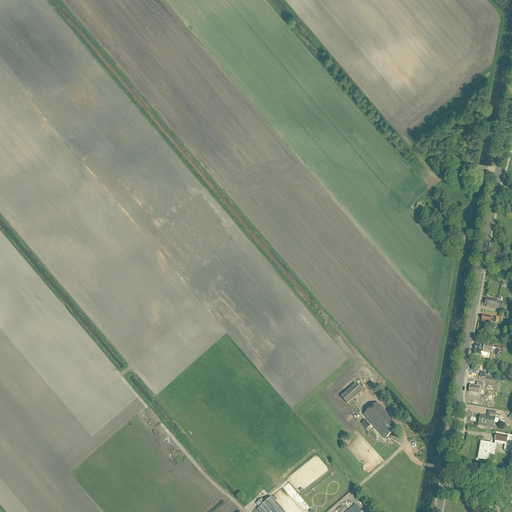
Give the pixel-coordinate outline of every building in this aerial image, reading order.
[(487,305),(486,307),(500,309),(501,304),(497,303),(498,300),(488,299),(488,300),(486,300),(485,305),(487,305)] [(497,324),(498,319),(495,318),(495,319),(483,316),(482,323),(491,325),(491,323),(494,323),(494,324),(497,324)] [(474,355),(480,356),(480,357),(489,359),(490,353),(484,352),(484,351),(482,351),(483,349),(476,348),(474,355)] [(471,386),(469,393),(479,395),(480,391),(483,392),(484,384),(478,383),(477,387),(471,386)] [(341,396),(348,404),(362,392),(355,384),(341,396)] [(377,404),(363,415),(381,436),(384,440),(398,428),(377,404)] [(487,418),(484,417),(480,417),(479,424),(485,426),(485,427),(493,428),(495,417),(497,417),(498,414),(496,413),(488,412),(487,418)] [(492,446),(491,449),(486,449),(486,448),(482,448),(481,453),(480,454),(479,460),(487,461),(487,459),(490,459),(490,455),(494,456),(496,444),(504,445),(505,445),(504,451),(505,452),(511,453),(511,436),(496,433),(494,445),(493,445),(492,445),(492,446)] [(257,510),(259,511),(282,511),(271,498),(257,510)] [(262,499),(256,504),(259,508),(265,503),(262,499)]
